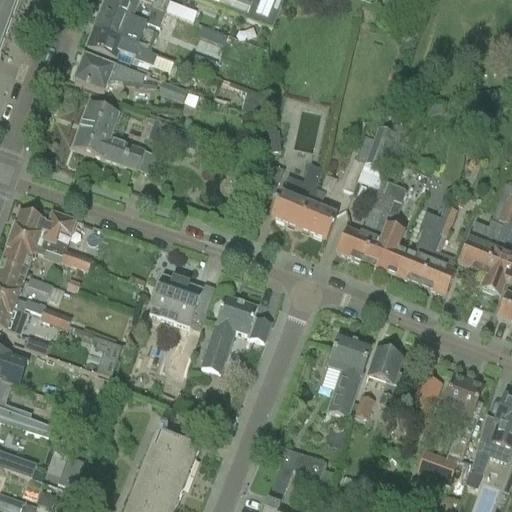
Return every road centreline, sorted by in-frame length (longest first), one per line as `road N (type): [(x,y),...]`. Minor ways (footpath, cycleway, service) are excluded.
road 1 (residential): [(0,182),(308,287)]
road 2 (residential): [(219,511),(308,287)]
road 3 (residential): [(308,287),(511,366)]
road 4 (tertiary): [(0,170),(63,0)]
